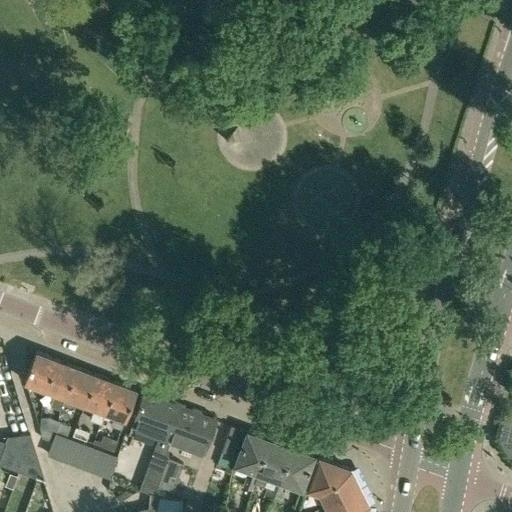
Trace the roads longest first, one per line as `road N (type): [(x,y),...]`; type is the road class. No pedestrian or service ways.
road 1 (residential): [(409,456),(0,301)]
road 2 (primary): [(511,60),(459,223),(409,456)]
road 3 (primary): [(457,478),(511,272)]
